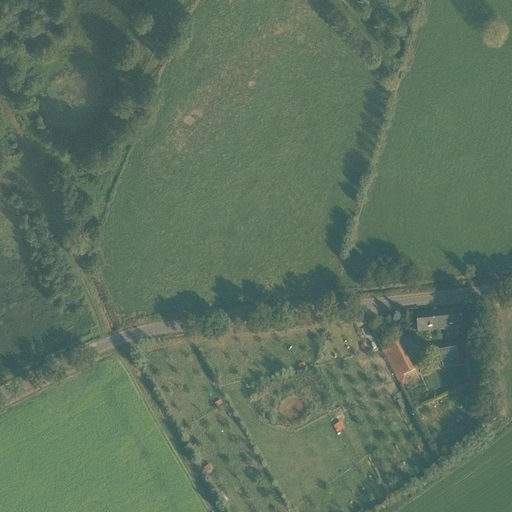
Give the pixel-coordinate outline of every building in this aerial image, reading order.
[(418,333),(447,330),(463,328),(461,311),(416,316),(418,333)] [(439,363),(460,359),(456,342),(435,346),(439,363)] [(401,386),(418,378),(401,343),(384,352),(401,386)] [(469,365),(458,367),(461,383),(471,381),(469,365)] [(207,474),(215,470),(212,464),(204,469),(207,474)]
